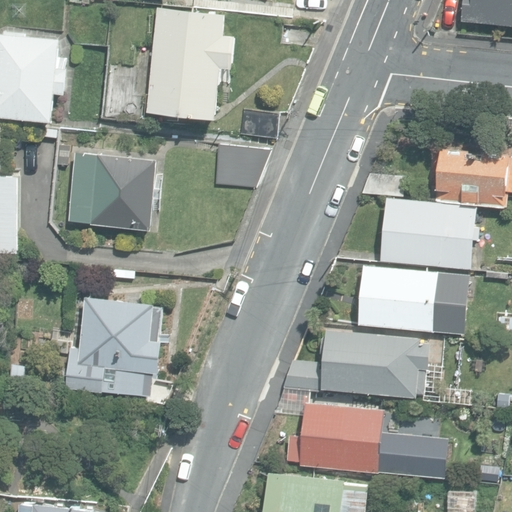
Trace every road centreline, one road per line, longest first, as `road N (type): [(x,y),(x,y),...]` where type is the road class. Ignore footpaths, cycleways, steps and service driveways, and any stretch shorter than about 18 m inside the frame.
road 1 (residential): [(364,71),(225,385),(187,511)]
road 2 (residential): [(511,88),(364,71)]
